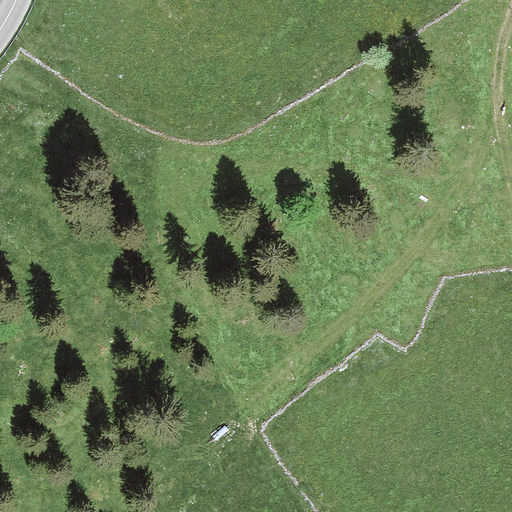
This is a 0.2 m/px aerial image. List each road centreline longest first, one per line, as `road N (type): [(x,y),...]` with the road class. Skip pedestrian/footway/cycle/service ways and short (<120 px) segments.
road 1 (track): [(499,124),(415,239),(272,395),(267,436),(305,511)]
road 2 (track): [(511,17),(497,78),(511,175)]
